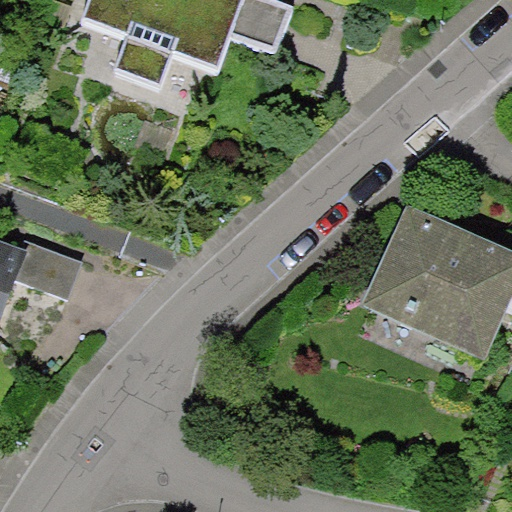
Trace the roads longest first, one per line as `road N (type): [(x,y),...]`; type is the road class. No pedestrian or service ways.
road 1 (residential): [(91,440),(223,284),(400,120)]
road 2 (residential): [(91,440),(292,511)]
road 3 (residential): [(400,120),(511,26)]
road 4 (residential): [(400,120),(511,165)]
